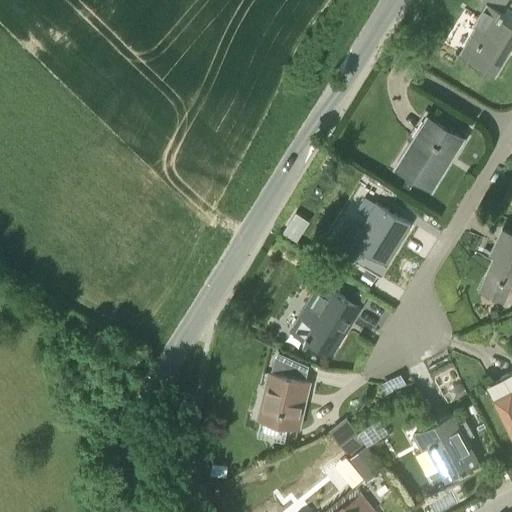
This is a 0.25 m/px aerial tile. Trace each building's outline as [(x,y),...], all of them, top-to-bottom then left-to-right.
[(511,47),(511,23),(507,21),(510,17),(487,2),(474,24),(479,28),(463,55),(493,74),(510,46),(511,47)] [(433,190),(465,139),(431,118),(415,143),(411,141),(396,167),(433,190)] [(380,275),(411,223),(376,203),(352,242),(363,249),(356,260),(380,275)] [(511,269),(511,230),(503,227),(495,244),(500,246),(481,289),(501,298),(509,280),(504,277),(508,268),(511,269)] [(360,279),(370,285),(375,277),(365,270),(360,279)] [(351,321),(353,320),(354,317),(352,314),(339,306),(345,296),(321,281),(291,329),(329,354),(348,321),(351,321)] [(364,290),(357,285),(352,295),(359,299),(364,290)] [(279,372),(305,370),(304,359),(293,360),(292,351),(277,352),(279,372)] [(511,370),(484,386),(511,437),(511,370)] [(299,427),(310,381),(270,372),(259,417),(299,427)] [(457,422),(452,412),(436,421),(432,414),(419,422),(422,428),(413,434),(422,450),(429,446),(447,479),(479,462),(466,438),(474,433),(466,418),(457,422)] [(350,456),(367,443),(348,418),(331,431),(350,456)] [(368,423),(359,429),(368,444),(377,438),(368,423)] [(384,468),(367,445),(349,458),(367,481),(384,468)] [(357,485),(324,511),(371,511),(376,508),(362,490),(361,491),(357,485)]
